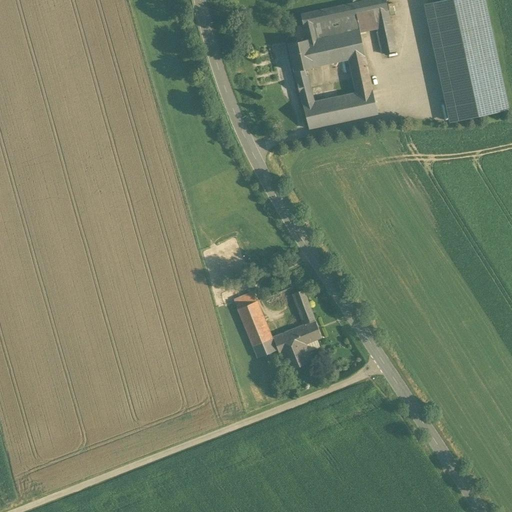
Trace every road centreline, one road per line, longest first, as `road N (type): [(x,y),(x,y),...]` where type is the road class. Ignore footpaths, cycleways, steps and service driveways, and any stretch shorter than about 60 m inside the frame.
road 1 (secondary): [(202,0),(249,147),(382,361)]
road 2 (unclassified): [(382,361),(247,424),(17,511)]
road 3 (secondary): [(382,361),(481,511)]
